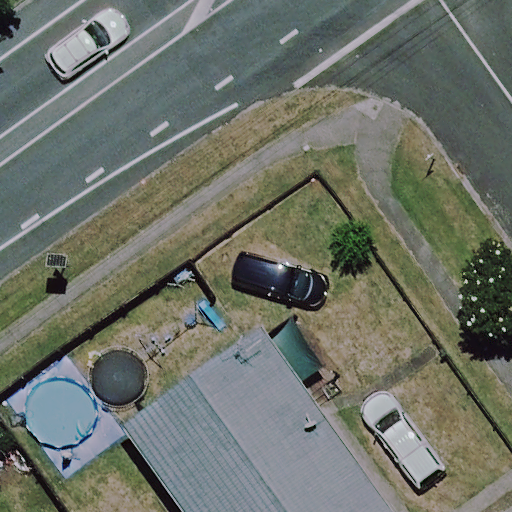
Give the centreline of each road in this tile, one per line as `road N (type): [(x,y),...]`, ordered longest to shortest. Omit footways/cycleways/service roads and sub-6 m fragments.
road 1 (tertiary): [(216,0),(0,155)]
road 2 (residential): [(511,102),(439,0)]
